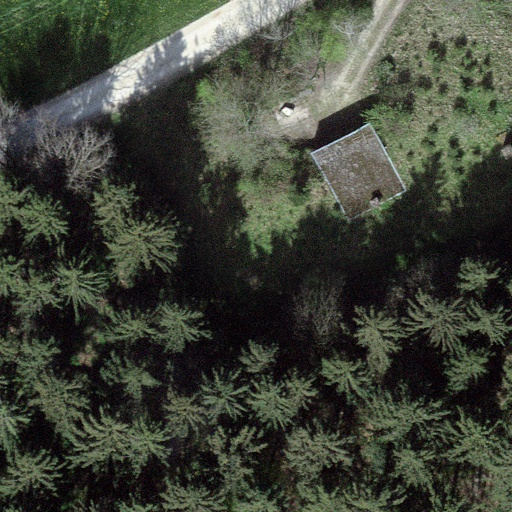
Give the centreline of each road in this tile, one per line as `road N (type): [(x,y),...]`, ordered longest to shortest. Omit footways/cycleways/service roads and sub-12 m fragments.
road 1 (unclassified): [(273,0),(138,77),(0,137)]
road 2 (track): [(333,116),(400,0)]
